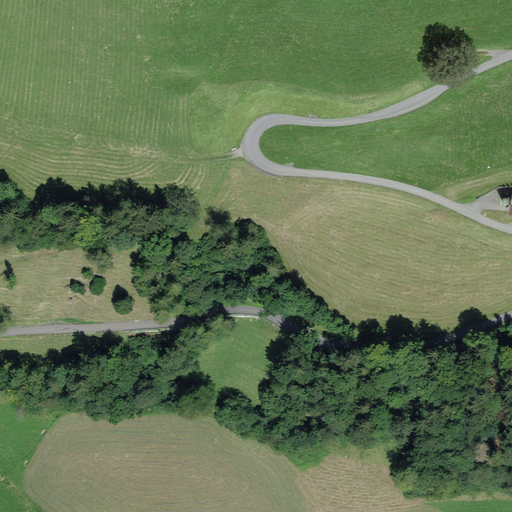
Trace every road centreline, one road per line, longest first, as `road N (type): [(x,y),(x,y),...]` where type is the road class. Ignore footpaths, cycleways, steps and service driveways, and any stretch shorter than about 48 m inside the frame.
road 1 (residential): [(511,56),(378,115),(269,120),(250,145),(266,166),(398,184),(511,229)]
road 2 (residential): [(511,313),(408,343),(367,345),(331,346),(240,311),(200,309),(0,333)]
